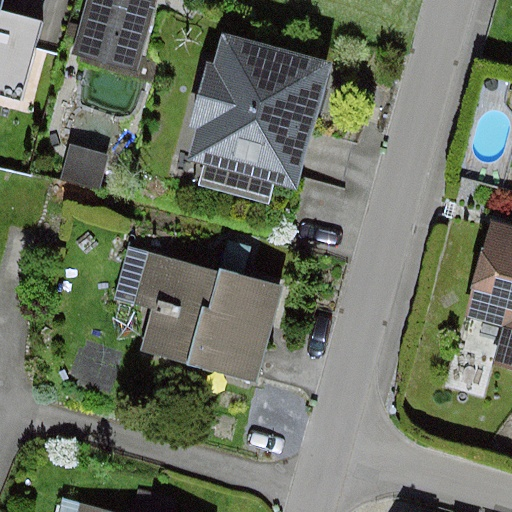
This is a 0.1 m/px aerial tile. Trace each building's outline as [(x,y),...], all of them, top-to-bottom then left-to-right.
[(0,0),(0,31),(8,0),(0,0)] [(173,1),(169,0),(107,0),(92,61),(153,77),(173,1)] [(343,61),(237,32),(204,152),(310,181),(343,61)] [(0,245),(9,212),(0,209),(0,245)] [(511,364),(511,221),(499,218),(474,302),(511,313),(496,360),(511,364)] [(306,295),(179,261),(155,348),(282,382),(306,295)] [(112,511),(79,503),(76,511),(112,511)]
